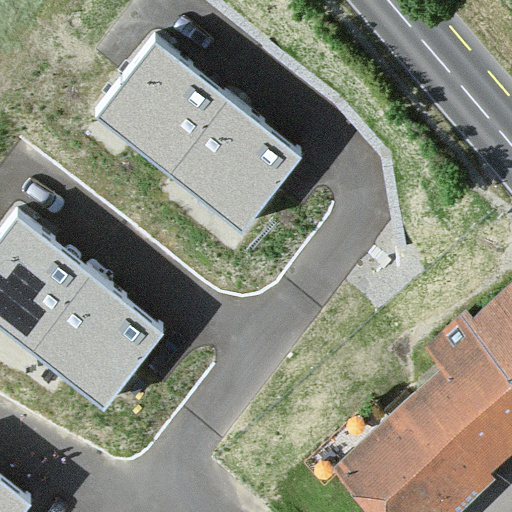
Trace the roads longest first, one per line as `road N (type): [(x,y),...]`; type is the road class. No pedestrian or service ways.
road 1 (residential): [(204,511),(184,485),(187,440),(357,214)]
road 2 (secondary): [(393,0),(511,139)]
